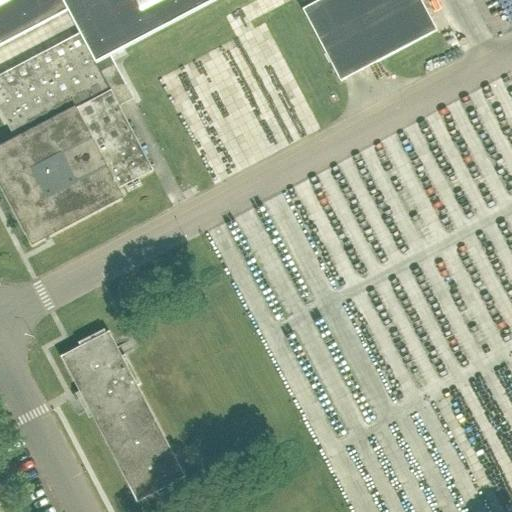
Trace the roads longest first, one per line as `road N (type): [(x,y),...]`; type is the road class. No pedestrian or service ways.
road 1 (unknown): [(511,48),(0,323)]
road 2 (unknown): [(0,347),(84,511)]
